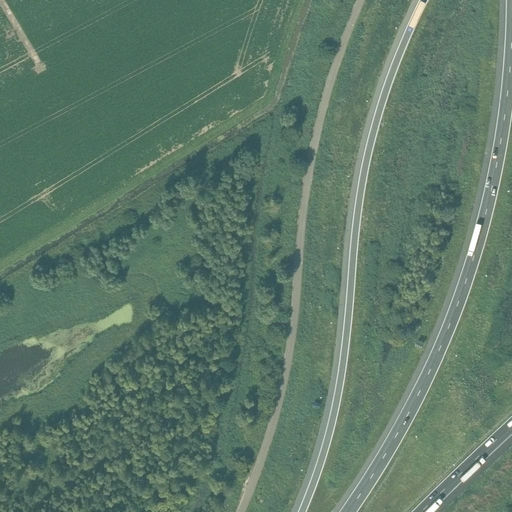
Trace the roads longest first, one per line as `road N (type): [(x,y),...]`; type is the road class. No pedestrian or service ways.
road 1 (motorway): [(426,0),(367,150),(335,405),(300,511)]
road 2 (unclassified): [(247,511),(274,431),(322,116),(363,0)]
road 3 (motorway): [(511,19),(495,177),(475,255),(439,349),(348,511)]
